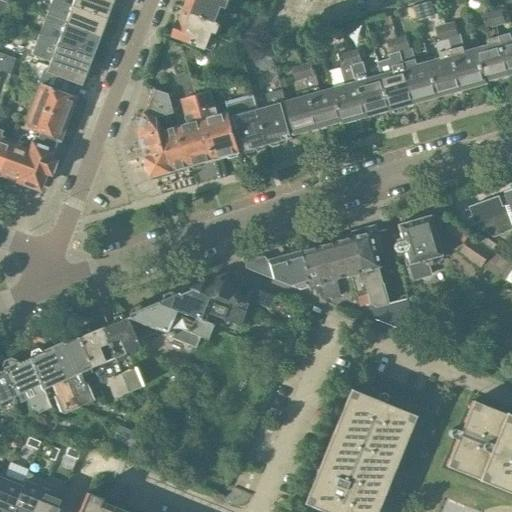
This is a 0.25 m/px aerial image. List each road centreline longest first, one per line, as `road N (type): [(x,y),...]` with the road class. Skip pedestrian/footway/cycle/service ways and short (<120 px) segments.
road 1 (residential): [(49,285),(511,140)]
road 2 (residential): [(151,0),(49,285)]
road 3 (residential): [(254,511),(330,326)]
road 4 (residential): [(330,326),(511,398)]
